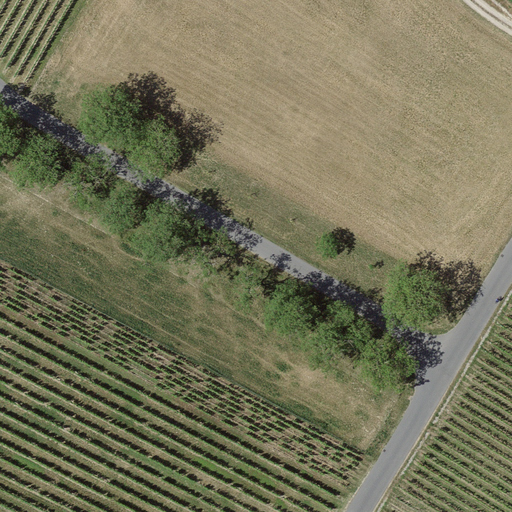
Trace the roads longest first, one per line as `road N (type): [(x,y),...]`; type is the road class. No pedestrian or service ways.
road 1 (unclassified): [(0,86),(453,360)]
road 2 (tertiary): [(363,511),(453,360)]
